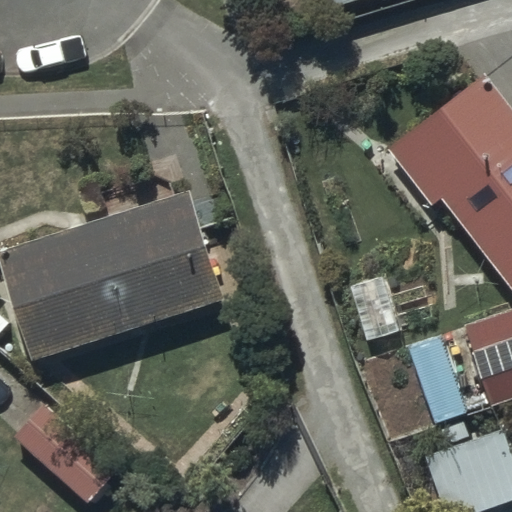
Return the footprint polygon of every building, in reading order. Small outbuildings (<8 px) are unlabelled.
[(321,0),(328,21),(394,0),(321,0)] [(511,124),(483,87),(389,160),(432,215),(439,210),(511,303),(511,124)] [(191,176),(5,234),(38,342),(225,284),(191,176)] [(0,280),(0,338),(12,324),(0,313),(0,286),(3,283),(0,280)] [(511,309),(463,325),(491,416),(511,408),(511,309)] [(441,334),(410,345),(437,422),(468,411),(441,334)] [(119,466),(45,400),(16,432),(90,498),(119,466)] [(511,444),(504,423),(426,451),(447,511),(468,511),(511,496),(511,444)]
